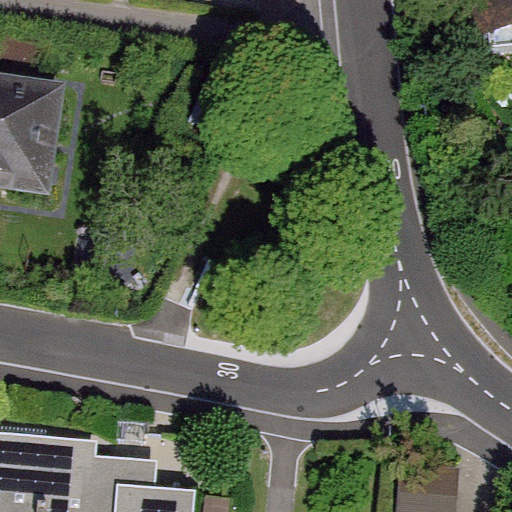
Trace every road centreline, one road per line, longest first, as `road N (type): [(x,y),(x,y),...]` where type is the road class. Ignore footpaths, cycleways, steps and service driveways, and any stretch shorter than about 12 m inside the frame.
road 1 (residential): [(0,335),(303,386),(348,379),(439,339)]
road 2 (residential): [(367,39),(288,52),(0,17)]
road 3 (residential): [(439,339),(400,245),(367,39)]
